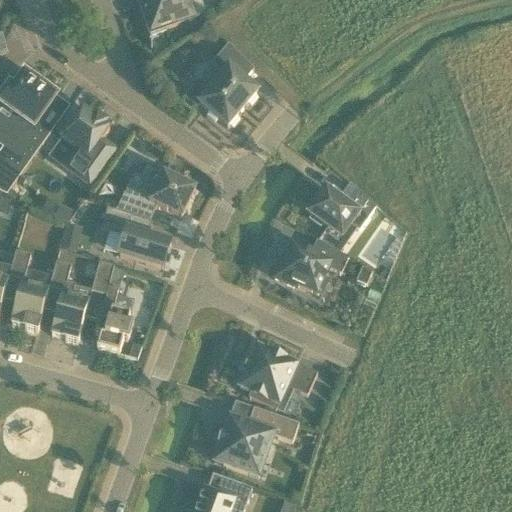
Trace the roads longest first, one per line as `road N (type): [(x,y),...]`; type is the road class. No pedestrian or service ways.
road 1 (residential): [(146,117),(49,51),(29,0)]
road 2 (residential): [(194,283),(338,355)]
road 3 (residential): [(153,415),(0,370)]
road 4 (residential): [(153,415),(194,283)]
road 5 (residential): [(146,117),(99,0)]
